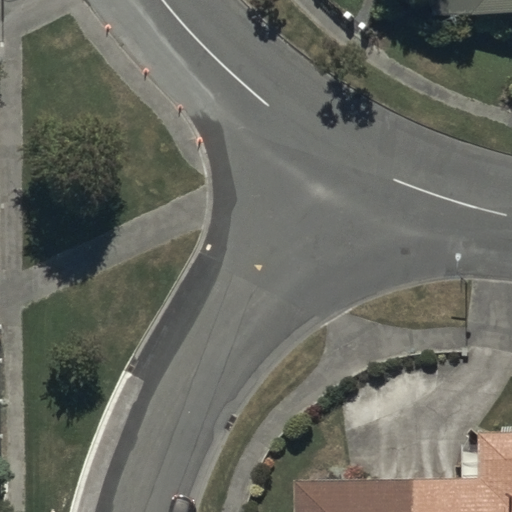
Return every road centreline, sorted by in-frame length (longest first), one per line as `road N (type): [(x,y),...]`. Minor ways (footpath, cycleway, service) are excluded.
road 1 (residential): [(334,154),(187,390),(141,511)]
road 2 (residential): [(334,154),(257,98),(162,0)]
road 3 (residential): [(511,215),(411,188),(334,154)]
